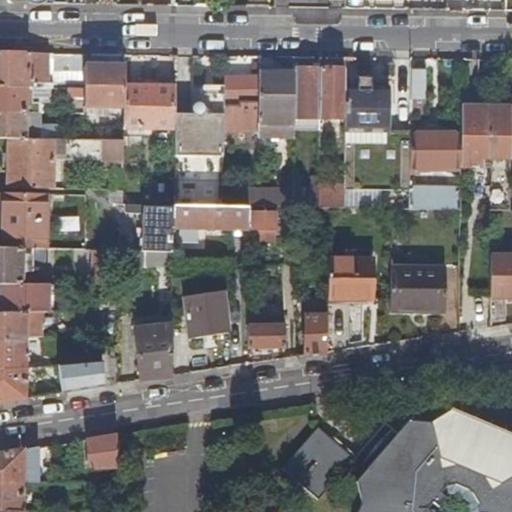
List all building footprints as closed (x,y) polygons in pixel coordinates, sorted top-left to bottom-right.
[(0,88),(12,89),(27,89),(48,89),(48,55),(0,54),(0,88)] [(84,65),(84,90),(84,108),(124,109),(124,86),(125,67),(84,65)] [(273,68),(260,68),(260,77),(259,118),(259,131),(259,137),(294,138),(295,118),(295,73),(273,73),(273,68)] [(295,68),(295,73),(295,118),(319,119),(320,68),(295,68)] [(345,68),(320,68),(319,119),(345,119),(345,87),(345,68)] [(426,69),(412,69),(412,99),(426,100),(426,69)] [(260,77),(225,77),(225,95),(224,130),(259,131),(259,118),(260,77)] [(345,87),(345,119),(344,185),(344,190),(411,191),(411,169),(412,134),(392,134),(393,88),(372,88),(373,78),(357,77),(357,87),(345,87)] [(147,87),(124,86),(124,109),(124,129),(174,130),(174,114),(174,81),(148,81),(147,87)] [(0,113),(27,114),(27,89),(12,89),(0,88),(0,113)] [(192,114),(174,114),(174,130),(174,156),(224,156),(224,130),(225,95),(202,95),(202,104),(199,104),(195,106),(193,109),(192,114)] [(511,108),(462,107),(462,135),(461,168),(483,169),(483,159),(511,160),(511,158),(511,151),(511,108)] [(0,138),(9,139),(26,139),(27,114),(0,113),(0,138)] [(83,115),(73,115),(72,140),(83,140),(83,123),(83,115)] [(83,140),(102,141),(102,123),(83,123),(83,140)] [(461,168),(462,135),(412,134),(411,169),(461,170),(461,168)] [(9,139),(9,189),(53,190),(54,159),(123,161),(124,141),(102,141),(83,140),(72,140),(26,139),(9,139)] [(224,156),(174,156),(173,206),(223,207),(224,192),(224,156)] [(318,208),(329,208),(344,208),(344,190),(344,185),(318,185),(318,190),(318,208)] [(294,208),(300,208),(318,208),(318,190),(294,190),(294,192),(294,208)] [(123,191),(111,191),(111,206),(122,206),(123,206),(123,191)] [(223,207),(250,207),(256,207),(256,192),(224,192),(223,207)] [(257,192),(257,207),(276,207),(276,192),(257,192)] [(276,192),(276,207),(294,208),(294,192),(276,192)] [(411,209),(461,210),(461,194),(411,193),(411,209)] [(3,194),(2,248),(45,250),(45,194),(3,194)] [(144,216),(144,252),(148,253),(173,253),(173,229),(173,208),(144,208),(144,206),(125,206),(125,213),(128,216),(144,216)] [(223,207),(173,206),(173,208),(173,229),(250,230),(250,207),(223,207)] [(277,212),(252,212),(251,241),(277,241),(277,212)] [(45,272),(45,250),(2,248),(0,248),(0,285),(2,285),(48,285),(49,272),(45,272)] [(122,252),(104,252),(104,286),(122,286),(122,267),(122,252)] [(144,252),(122,252),(122,267),(148,268),(148,253),(144,252)] [(490,298),(511,298),(511,255),(491,255),(490,298)] [(328,300),(328,301),(374,301),(374,261),(329,260),(328,300)] [(391,267),(390,313),(445,312),(445,267),(391,267)] [(2,285),(2,315),(42,313),(49,313),(50,285),(48,285),(2,285)] [(103,312),(121,312),(122,286),(104,286),(103,312)] [(223,291),(184,298),(190,339),(231,332),(223,291)] [(311,356),(328,354),(328,301),(328,300),(306,300),(306,315),(305,357),(311,356)] [(0,314),(0,341),(27,340),(42,339),(42,313),(2,315),(0,314)] [(249,325),(248,347),(262,348),(267,348),(286,348),(287,326),(286,326),(286,318),(264,318),(264,325),(249,325)] [(142,382),(172,377),(172,320),(133,324),(142,382)] [(27,340),(0,341),(0,403),(26,400),(27,340)] [(62,366),(61,394),(107,388),(107,361),(62,366)] [(360,506),(356,511),(511,511),(511,438),(450,412),(429,424),(407,422),(354,483),(360,506)] [(353,460),(318,428),(282,469),(318,500),(353,460)] [(86,434),(90,468),(121,465),(118,431),(86,434)] [(0,482),(22,483),(23,450),(0,453),(0,482)] [(22,483),(0,482),(0,510),(22,510),(22,483)]
